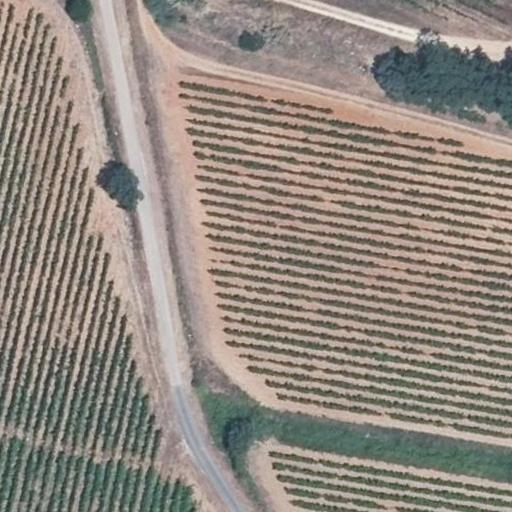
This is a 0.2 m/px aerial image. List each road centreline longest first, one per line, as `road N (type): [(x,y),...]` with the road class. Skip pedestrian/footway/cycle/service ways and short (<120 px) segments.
road 1 (track): [(107,0),(192,448),(230,511)]
road 2 (track): [(132,0),(131,10),(189,64),(511,142)]
road 3 (track): [(287,0),(511,59)]
